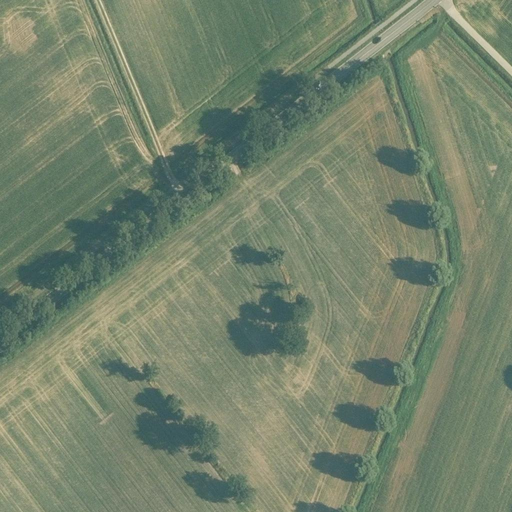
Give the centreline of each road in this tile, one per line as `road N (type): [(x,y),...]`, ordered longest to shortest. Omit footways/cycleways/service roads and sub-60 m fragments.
road 1 (secondary): [(437,0),(0,338)]
road 2 (track): [(181,195),(97,0)]
